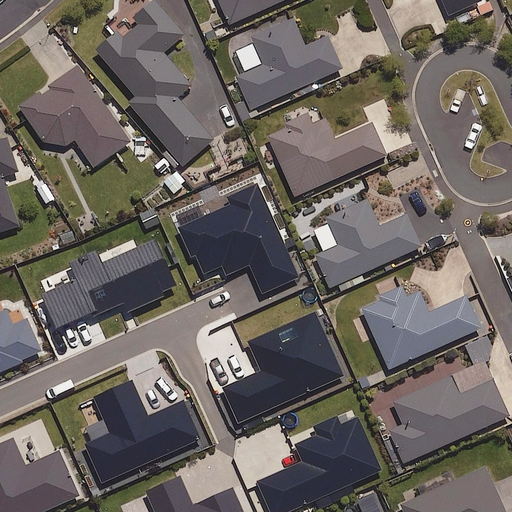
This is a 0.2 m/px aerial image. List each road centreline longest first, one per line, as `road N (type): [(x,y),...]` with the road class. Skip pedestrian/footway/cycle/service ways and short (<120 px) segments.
road 1 (residential): [(511,93),(474,50),(443,59),(422,105),(450,170),(475,189),(511,187)]
road 2 (unknown): [(460,203),(465,255),(499,355)]
road 3 (unknown): [(141,332),(210,466)]
